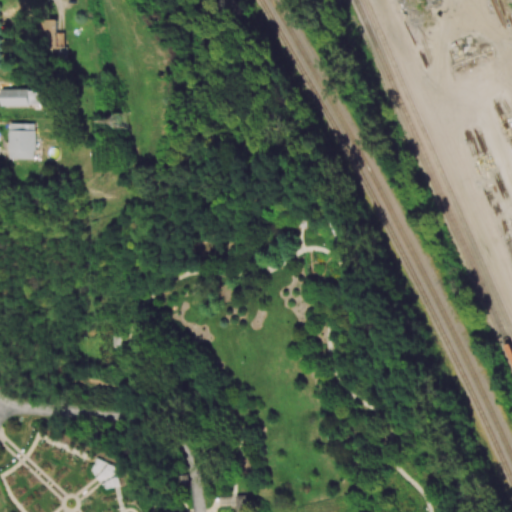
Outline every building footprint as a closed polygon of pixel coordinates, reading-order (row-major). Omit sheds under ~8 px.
[(41,20),(41,48),(56,48),(57,20),(41,20)] [(45,107),(46,90),(2,89),(2,105),(45,107)] [(37,159),(37,123),(10,123),(10,159),(37,159)] [(293,220),(291,228),(298,230),(303,230),(304,222),(293,220)] [(112,337),(112,349),(116,348),(122,348),(122,337),(114,337),(112,337)] [(96,458),(90,472),(105,490),(121,487),(116,466),(96,458)] [(173,475),(175,489),(185,487),(182,474),(173,475)] [(234,496),(234,501),(234,511),(245,511),(245,495),(234,496)]
